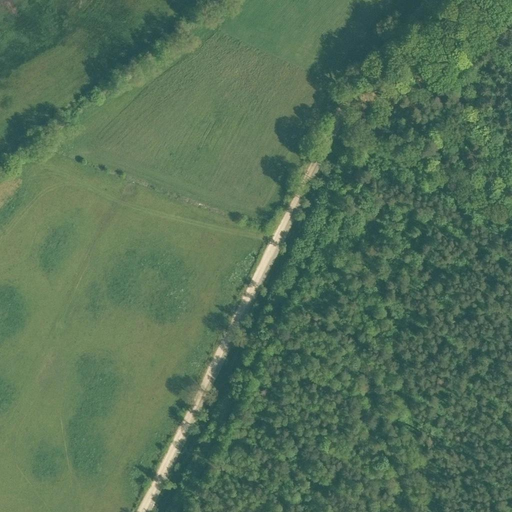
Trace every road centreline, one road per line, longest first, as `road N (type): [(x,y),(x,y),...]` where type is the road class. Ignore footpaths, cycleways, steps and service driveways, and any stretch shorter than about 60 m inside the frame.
road 1 (track): [(141,511),(342,105),(430,0)]
road 2 (track): [(330,127),(511,225)]
